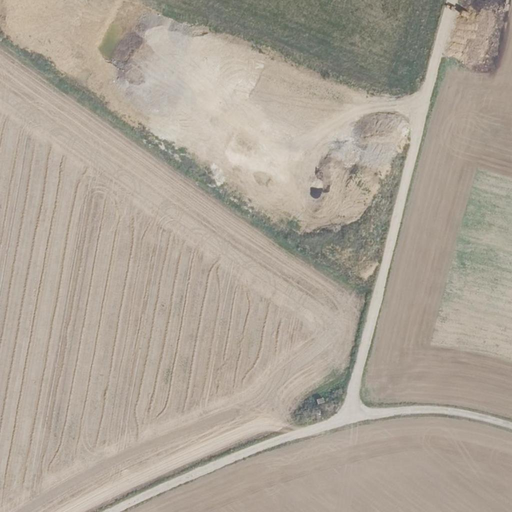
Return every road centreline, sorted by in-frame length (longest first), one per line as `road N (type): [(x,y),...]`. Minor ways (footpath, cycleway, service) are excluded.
road 1 (track): [(460,0),(351,412)]
road 2 (track): [(511,427),(451,411),(351,412),(113,511)]
